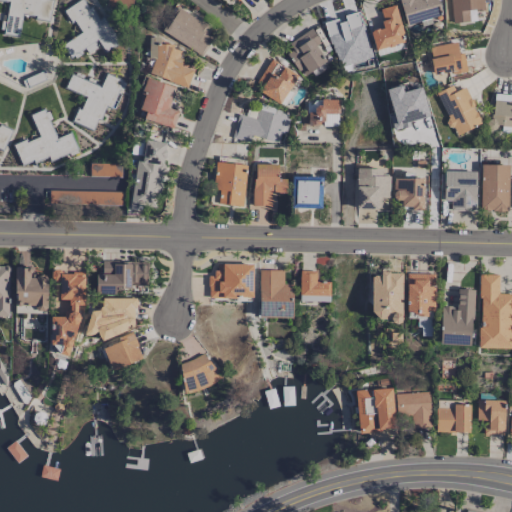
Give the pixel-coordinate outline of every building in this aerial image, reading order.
[(0,30),(0,34),(16,38),(20,15),(47,20),(50,0),(0,0),(5,2),(0,30)] [(96,40),(103,52),(118,44),(102,17),(96,21),(83,0),(79,0),(63,10),(77,34),(61,44),(68,57),(96,40)] [(440,16),(436,0),(398,0),(405,25),(440,16)] [(449,0),(451,23),(469,22),(468,11),(483,10),(482,0),(449,0)] [(374,50),(404,43),(394,5),(378,9),(383,28),(369,31),(374,50)] [(201,55),(215,30),(174,7),(160,31),(201,55)] [(325,23),(337,66),(371,57),(358,11),(343,15),(343,18),(325,23)] [(287,44),(291,50),(287,53),(302,76),(325,61),(315,46),(320,43),(311,29),(287,44)] [(187,87),(192,71),(178,66),(183,50),(158,43),(159,40),(152,37),(145,57),(153,60),(148,75),(187,87)] [(466,70),(462,53),(458,54),(455,42),(427,48),(434,77),(466,70)] [(280,103),(296,75),(270,59),(253,87),(280,103)] [(124,81),(103,73),(99,86),(69,75),(63,89),(82,96),(72,122),(94,130),(103,106),(113,110),(124,81)] [(174,87),(146,78),(137,109),(145,112),(142,119),(172,129),(178,111),(167,108),(174,87)] [(480,124),(464,87),(454,91),(451,85),(434,93),(450,128),(452,127),(456,135),(480,124)] [(511,132),(511,103),(511,104),(511,97),(511,95),(492,94),(489,129),(499,130),(499,132),(511,132)] [(337,126),(338,100),(320,99),(319,106),(312,106),(312,114),(305,113),(305,125),(337,126)] [(77,153),(69,132),(53,139),(42,109),(27,114),(36,136),(12,145),(20,165),(32,160),(33,162),(48,156),(50,163),(77,153)] [(278,143),(285,117),(257,109),(254,119),(237,114),(231,138),(248,142),(250,135),(278,143)] [(9,131),(0,126),(0,150),(1,151),(9,131)] [(136,159),(129,204),(156,208),(166,143),(143,140),(141,160),(136,159)] [(247,166),(216,161),(211,190),(219,191),(217,203),(241,207),(247,166)] [(120,177),(120,164),(89,163),(88,177),(120,177)] [(277,164),(252,164),(252,206),(270,206),(270,193),(285,193),(285,179),(277,179),(277,164)] [(507,165),(479,165),(480,211),(507,211),(507,165)] [(388,175),(380,175),(380,169),(355,168),(355,208),(380,209),(380,199),(388,199),(388,175)] [(474,211),(475,172),(442,171),(442,201),(449,201),(449,210),(474,211)] [(320,180),(291,180),(290,208),(319,208),(320,180)] [(47,204),(123,206),(123,192),(48,190),(47,204)] [(94,294),(115,295),(115,289),(129,290),(129,285),(146,286),(146,262),(101,261),(101,274),(95,274),(94,294)] [(0,316),(8,316),(8,265),(0,264),(0,316)] [(252,264),(215,264),(214,276),(207,276),(207,298),(251,298),(252,264)] [(14,268),(14,306),(34,305),(34,311),(46,311),(45,274),(31,275),(31,268),(14,268)] [(83,273),(65,273),(53,270),(50,270),(50,280),(58,283),(58,300),(68,300),(68,302),(63,317),(49,317),(49,345),(57,347),(57,353),(67,356),(77,324),(77,304),(83,304),(83,273)] [(282,270),(257,270),(258,318),(291,317),(290,284),(282,284),(282,270)] [(298,301),(328,302),(328,282),(315,281),(315,271),(299,271),(298,301)] [(401,274),(370,273),(369,320),(400,320),(401,274)] [(434,274),(405,273),(405,314),(433,314),(434,274)] [(511,349),(511,313),(511,294),(497,294),(498,275),(479,274),(477,348),(511,349)] [(470,346),(472,290),(456,289),(455,308),(439,307),(438,344),(470,346)] [(134,334),(133,298),(99,298),(100,310),(86,311),(86,335),(97,335),(134,334)] [(141,359),(131,332),(116,338),(118,342),(101,348),(110,371),(141,359)] [(176,363),(184,392),(215,384),(208,355),(176,363)] [(355,390),(357,432),(393,430),(391,388),(355,390)] [(430,428),(428,392),(394,393),(395,416),(411,415),(411,429),(430,428)] [(468,433),(469,404),(453,404),(453,400),(436,400),(435,432),(468,433)] [(476,422),(483,422),(483,435),(502,435),(503,400),(476,400),(476,422)]
